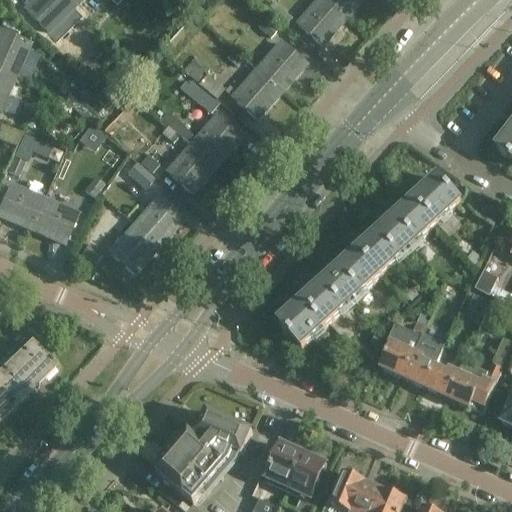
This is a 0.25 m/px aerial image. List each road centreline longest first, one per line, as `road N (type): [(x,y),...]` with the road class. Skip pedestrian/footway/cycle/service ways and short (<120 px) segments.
road 1 (residential): [(511,495),(165,343)]
road 2 (secondary): [(165,343),(381,102)]
road 3 (secondary): [(16,511),(165,343)]
road 4 (residential): [(381,102),(511,194)]
road 5 (residential): [(0,270),(136,330)]
road 6 (secondary): [(381,102),(479,0)]
